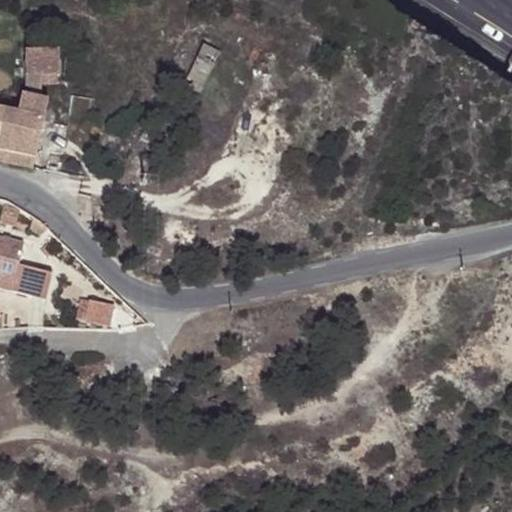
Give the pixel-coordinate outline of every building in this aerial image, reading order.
[(50,51),(15,51),(16,80),(51,80),(50,51)] [(0,109),(0,152),(28,159),(41,102),(13,96),(10,111),(0,109)] [(0,152),(0,167),(25,173),(28,159),(0,152)] [(25,246),(0,239),(0,292),(12,296),(25,246)] [(116,312),(94,305),(89,321),(111,329),(116,312)]
